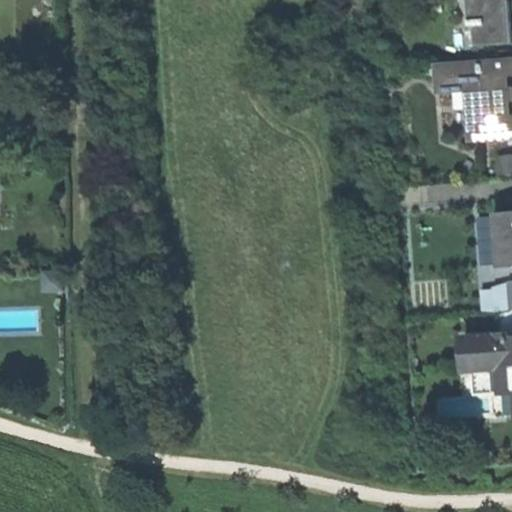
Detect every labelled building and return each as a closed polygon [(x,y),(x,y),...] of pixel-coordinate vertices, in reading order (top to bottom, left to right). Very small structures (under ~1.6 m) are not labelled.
[(511,16),(511,0),(479,0),(479,2),(486,1),(486,14),(475,15),(476,40),(511,38),(511,16)] [(511,53),(438,57),(439,84),(477,82),(478,101),(470,101),(472,133),(511,130),(511,81),(511,69),(511,53)] [(511,303),(500,305),(502,329),(511,327),(511,303)] [(511,327),(502,329),(468,331),(470,361),(480,361),(504,359),(506,384),(511,383),(511,327)] [(504,359),(480,361),(482,386),(506,384),(504,359)]
